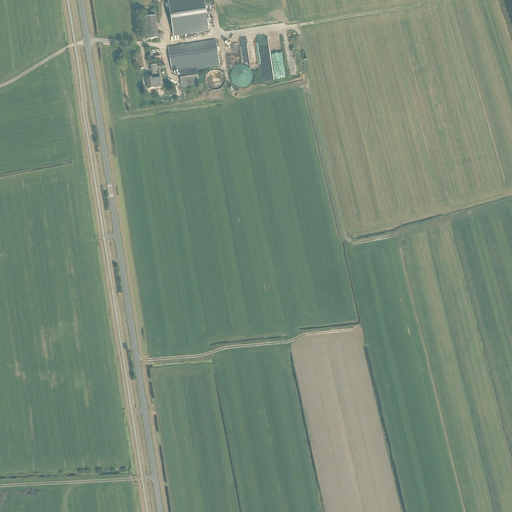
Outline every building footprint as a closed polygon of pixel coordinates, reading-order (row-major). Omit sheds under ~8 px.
[(209,32),(204,0),(174,0),(168,1),(173,37),(209,32)] [(158,39),(155,17),(143,19),(146,40),(158,39)] [(199,85),(197,69),(220,66),(216,41),(168,48),(172,73),(179,72),(182,88),(199,85)] [(249,56),(248,41),(241,41),(241,56),(249,56)] [(146,80),(148,90),(162,88),(160,78),(159,71),(157,71),(157,65),(151,66),(152,75),(158,74),(158,75),(152,76),(152,79),(146,80)] [(241,65),(239,65),(237,66),(236,67),(234,68),(233,69),(231,71),(231,73),(230,75),(230,77),(230,79),(231,80),(231,82),(233,84),(234,85),(236,87),(237,87),(239,88),(241,88),(243,88),(245,87),(247,87),(249,85),(250,84),(251,82),(252,80),(253,79),(253,77),(253,75),(252,73),(251,71),(250,69),(249,68),(247,66),(245,66),(243,65),(241,65)] [(206,83),(209,87),(213,90),(217,90),(221,87),(224,83),(224,79),(222,75),(218,72),(213,72),(209,74),(206,78),(206,83)]
